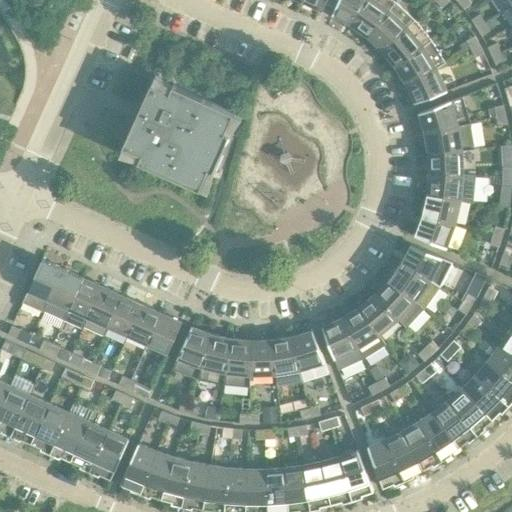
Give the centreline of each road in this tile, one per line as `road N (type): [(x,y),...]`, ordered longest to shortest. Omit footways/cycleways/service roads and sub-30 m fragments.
road 1 (residential): [(19,196),(234,287),(296,279),(341,250),(376,187),(369,110),(330,64),(191,0)]
road 2 (residential): [(19,196),(107,0)]
road 3 (residential): [(395,511),(461,477),(511,437)]
road 4 (residential): [(0,459),(121,511)]
